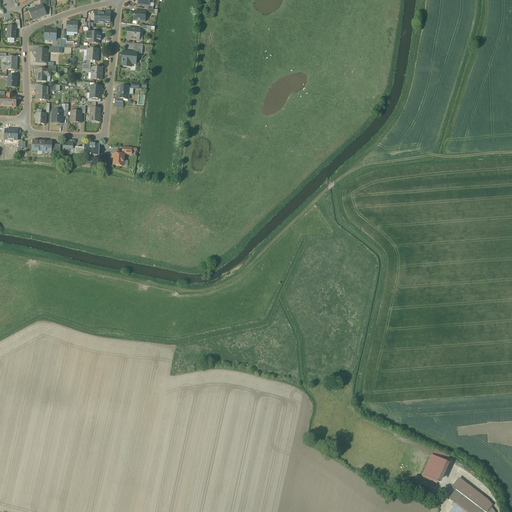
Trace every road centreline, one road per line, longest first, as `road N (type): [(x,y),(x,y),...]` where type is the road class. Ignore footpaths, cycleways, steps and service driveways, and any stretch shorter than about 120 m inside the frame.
road 1 (residential): [(25,121),(32,133),(103,134),(119,0)]
road 2 (residential): [(119,0),(29,29),(25,121)]
